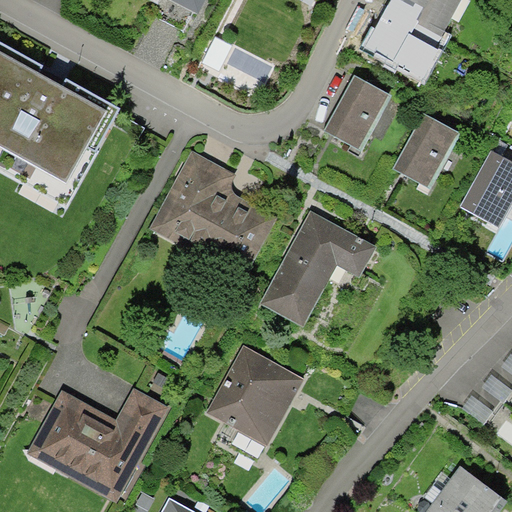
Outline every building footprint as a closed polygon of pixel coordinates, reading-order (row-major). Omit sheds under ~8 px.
[(203,0),(138,0),(157,10),(161,1),(194,18),(203,0)] [(461,0),(389,0),(363,50),(425,84),(451,35),(444,31),(461,0)] [(122,111),(0,44),(0,176),(17,186),(12,195),(61,222),(122,111)] [(386,98),(349,79),(320,135),(356,154),(386,98)] [(457,137),(419,116),(387,173),(425,194),(457,137)] [(236,177),(188,153),(149,233),(242,279),(273,216),(227,194),(236,177)] [(511,191),(511,166),(488,154),(456,213),(490,231),(511,191)] [(372,251),(307,217),(260,307),(302,329),(333,269),(356,281),(372,251)] [(302,381),(238,346),(201,415),(264,449),(302,381)] [(511,359),(505,354),(496,367),(511,378),(511,359)] [(508,390),(485,369),(472,383),(496,404),(508,390)] [(114,419),(58,390),(22,458),(115,507),(167,409),(130,389),(114,419)] [(490,412),(468,394),(457,407),(480,425),(490,412)] [(486,511),(497,498),(457,469),(424,511),(486,511)] [(188,511),(163,499),(156,511),(188,511)]
